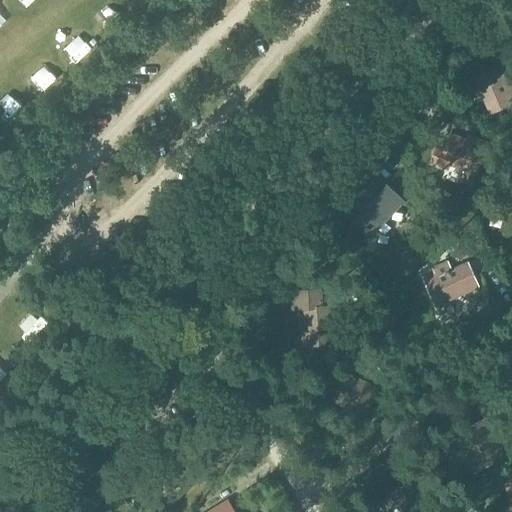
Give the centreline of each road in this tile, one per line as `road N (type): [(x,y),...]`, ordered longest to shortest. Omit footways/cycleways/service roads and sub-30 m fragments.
road 1 (track): [(507,0),(210,302),(186,260),(0,457)]
road 2 (track): [(210,302),(243,388),(300,495),(511,284)]
road 3 (unclassified): [(434,0),(186,260)]
road 4 (unknown): [(311,0),(303,21),(156,175),(128,196),(93,193)]
road 5 (unknown): [(93,193),(93,161),(109,140),(246,0)]
road 6 (unknown): [(0,227),(31,258),(93,193)]
